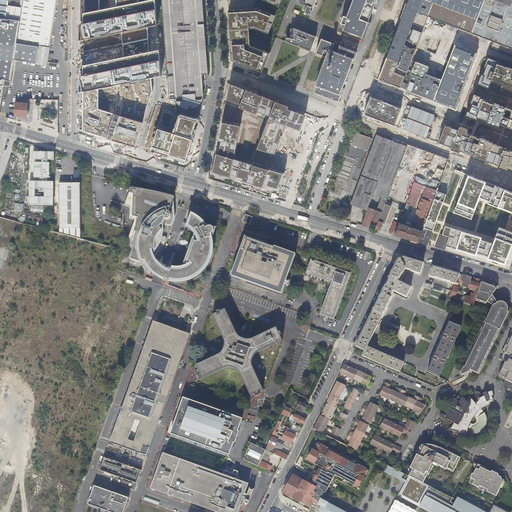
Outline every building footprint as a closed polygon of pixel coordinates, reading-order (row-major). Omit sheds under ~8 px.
[(0,0),(0,18),(5,19),(8,0),(0,0)] [(22,0),(19,21),(16,43),(38,47),(45,48),(49,49),(57,0),(22,0)] [(203,98),(204,95),(202,75),(208,75),(202,0),(161,0),(167,76),(169,100),(176,100),(177,103),(178,105),(179,105),(181,107),(184,108),(185,109),(187,109),(189,109),(192,109),(194,108),(197,107),(199,105),(201,104),(203,103),(203,100),(203,98)] [(305,11),(303,13),(309,16),(315,0),(305,0),(302,9),(305,11)] [(377,0),(379,0),(352,0),(346,17),(345,21),(342,20),(341,23),(345,24),(343,30),(364,38),(371,22),(368,21),(376,0),(377,0)] [(511,0),(408,0),(378,79),(405,89),(416,62),(411,60),(428,17),(493,41),(491,47),(511,54),(511,0)] [(256,8),(228,10),(231,60),(261,71),(268,52),(249,45),(248,28),(254,28),(268,33),(275,15),(256,8)] [(14,59),(36,63),(38,47),(16,43),(19,21),(5,19),(0,18),(0,58),(13,61),(14,59)] [(294,28),(294,38),(287,37),(285,41),(287,41),(326,57),(328,52),(329,49),(330,48),(332,49),(334,44),(294,28)] [(416,62),(405,89),(455,109),(477,53),(455,45),(441,80),(425,74),(438,39),(427,34),(416,62)] [(321,69),(317,80),(316,82),(317,82),(314,88),(316,89),(314,92),(338,101),(341,94),(339,93),(340,91),(352,62),(351,61),(352,59),(354,60),(357,52),(340,46),(337,52),(329,49),(328,52),(326,57),(321,69)] [(38,47),(36,63),(48,65),(49,49),(45,48),(38,47)] [(10,81),(13,61),(0,58),(0,110),(5,80),(10,81)] [(511,130),(511,129),(511,116),(490,110),(504,68),(491,63),(473,117),(511,130)] [(289,107),(230,83),(227,99),(239,104),(239,106),(257,113),(258,112),(269,116),(257,149),(275,154),(286,125),(299,130),(305,115),(288,109),(289,107)] [(365,114),(377,119),(378,114),(383,102),(374,98),(372,95),(370,94),(366,95),(365,98),(367,101),(370,102),(365,114)] [(93,101),(94,136),(102,135),(102,101),(93,101)] [(27,103),(15,102),(15,116),(26,117),(27,103)] [(386,118),(378,114),(377,119),(394,125),(401,108),(391,105),(386,118)] [(311,207),(335,119),(322,116),(302,187),(305,188),(301,204),(311,207)] [(240,126),(223,122),(219,140),(221,141),(219,154),(234,158),(240,126)] [(354,132),(349,144),(366,150),(370,138),(354,132)] [(376,185),(369,203),(372,204),(373,204),(374,201),(375,201),(377,196),(382,197),(379,205),(378,208),(380,208),(383,209),(385,204),(395,176),(406,146),(381,137),(375,135),(359,179),(376,185)] [(278,188),(283,173),(216,154),(212,171),(263,186),(264,184),(278,188)] [(344,156),(337,177),(347,181),(353,165),(356,166),(359,158),(356,157),(355,159),(344,156)] [(485,182),(468,174),(454,211),(472,218),(485,182)] [(350,203),(367,209),(368,207),(369,203),(376,185),(359,179),(350,203)] [(235,180),(234,187),(245,189),(246,182),(235,180)] [(425,186),(414,183),(405,208),(406,209),(408,204),(415,206),(418,197),(422,188),(424,188),(425,186)] [(80,229),(80,184),(59,184),(59,229),(80,229)] [(426,187),(422,198),(433,202),(437,191),(426,187)] [(162,267),(153,256),(154,253),(157,250),(158,248),(160,244),(161,242),(162,239),(163,235),(164,231),(164,226),(166,220),(167,220),(168,220),(169,220),(169,219),(170,219),(171,217),(171,216),(171,214),(170,213),(169,212),(174,197),(164,194),(158,193),(149,191),(134,188),(132,188),(131,189),(130,190),(124,205),(130,207),(129,218),(135,220),(129,237),(132,238),(131,241),(131,246),(131,250),(127,261),(142,266),(147,273),(148,269),(151,272),(154,275),(157,277),(161,279),(164,281),(165,281),(165,280),(169,281),(168,282),(169,282),(169,281),(172,281),(179,282),(184,281),(188,281),(194,278),(198,276),(200,274),(202,272),(206,268),(208,266),(209,264),(211,260),(212,257),(212,254),(213,252),(213,248),(213,246),(213,241),(212,238),(211,235),(212,235),(213,234),(214,233),(214,232),(214,231),(213,228),(212,227),(211,227),(209,227),(208,227),(207,228),(206,226),(206,225),(204,223),(202,221),(197,217),(194,215),(192,218),(190,219),(189,220),(189,222),(189,223),(189,224),(192,226),(190,229),(194,232),(195,234),(196,236),(198,239),(199,242),(199,245),(199,248),(199,251),(198,254),(197,256),(195,259),(193,262),(191,264),(189,265),(186,267),(184,268),(181,268),(177,269),(175,268),(172,268),(172,267),(171,270),(169,269),(169,268),(168,270),(162,267)] [(511,192),(505,190),(499,207),(511,212),(511,192)] [(372,204),(370,208),(375,210),(382,213),(382,210),(383,209),(380,208),(378,208),(379,205),(382,197),(377,196),(375,201),(374,201),(373,204),(372,204)] [(433,202),(422,198),(418,208),(413,221),(416,222),(414,228),(399,223),(394,235),(418,242),(433,202)] [(14,210),(23,211),(24,204),(15,203),(14,210)] [(390,206),(385,204),(383,209),(382,210),(382,213),(378,222),(375,229),(380,230),(383,223),(384,223),(390,206)] [(371,219),(378,222),(382,213),(375,210),(370,208),(368,207),(367,209),(361,225),(369,227),(371,219)] [(243,222),(251,224),(253,217),(245,215),(243,222)] [(394,221),(389,233),(394,235),(399,223),(394,221)] [(493,243),(480,237),(445,226),(443,233),(450,235),(447,245),(505,263),(511,244),(511,232),(499,227),(493,243)] [(245,237),(231,276),(281,294),(295,255),(245,237)] [(420,274),(423,263),(403,257),(397,260),(372,312),(356,346),(365,350),(362,356),(399,372),(403,362),(367,346),(391,297),(390,297),(393,291),(406,297),(411,287),(397,281),(401,274),(402,274),(405,269),(411,270),(411,271),(420,274)] [(334,319),(350,274),(311,260),(307,273),(326,281),(327,283),(329,282),(331,286),(329,286),(330,289),(321,314),(334,319)] [(450,283),(455,284),(459,274),(432,266),(429,276),(434,278),(434,277),(450,282),(450,283)] [(463,286),(465,287),(468,288),(470,281),(471,277),(462,275),(461,280),(461,282),(464,283),(463,286)] [(470,297),(466,296),(464,303),(473,307),(481,281),(481,280),(473,278),(472,281),(470,281),(468,288),(473,289),(472,293),(471,292),(470,297)] [(472,371),(478,374),(508,312),(507,311),(507,310),(507,308),(507,307),(507,305),(505,304),(504,302),(503,302),(501,302),(499,302),(497,303),(493,297),(491,296),(494,292),(498,287),(481,281),(475,300),(485,304),(487,302),(493,306),(492,307),(474,345),(473,345),(474,345),(472,349),(460,372),(460,373),(460,374),(461,375),(462,375),(468,372),(471,373),(472,371)] [(458,288),(454,286),(449,296),(458,300),(461,292),(457,290),(458,288)] [(237,333),(235,330),(225,309),(213,315),(224,340),(225,342),(225,344),(224,347),(223,351),(221,353),(220,354),(218,355),(196,366),(202,379),(224,368),(226,367),(228,367),(229,367),(231,367),(234,368),(235,369),(237,370),(238,371),(240,373),(241,375),(244,382),(251,396),(263,390),(254,370),(253,367),(252,364),(252,362),(252,361),(253,359),(254,357),(255,354),(257,353),(258,352),(282,340),(281,338),(276,327),(252,339),(249,340),(246,339),(244,339),(241,337),(240,337),(238,335),(237,333)] [(158,324),(153,322),(122,407),(123,407),(110,442),(129,449),(146,455),(159,420),(189,335),(184,333),(181,332),(182,329),(162,322),(161,325),(158,324)] [(449,322),(427,371),(439,377),(461,327),(449,322)] [(502,384),(505,393),(506,395),(511,391),(511,330),(511,331),(501,352),(503,352),(500,359),(499,358),(499,359),(500,360),(500,359),(505,362),(498,376),(505,379),(502,384)] [(339,373),(346,376),(351,368),(344,364),(339,373)] [(346,376),(353,380),(353,379),(357,371),(351,368),(346,376)] [(353,379),(360,383),(365,374),(360,372),(358,370),(357,371),(353,379)] [(367,386),(367,387),(370,389),(373,383),(370,381),(372,377),(365,374),(360,383),(367,386)] [(337,381),(333,388),(341,392),(342,392),(346,386),(337,381)] [(379,395),(387,399),(391,390),(388,388),(387,388),(388,384),(385,383),(379,395)] [(338,398),(341,392),(333,388),(330,394),(338,398)] [(396,392),(395,391),(391,390),(387,399),(395,403),(402,390),(398,388),(397,391),(396,392)] [(403,395),(404,394),(405,392),(402,390),(395,403),(404,406),(408,399),(408,398),(405,396),(403,395)] [(481,409),(484,407),(484,406),(489,404),(489,402),(492,401),(491,396),(493,395),(491,391),(488,392),(488,395),(486,400),(485,404),(480,406),(480,408),(480,409),(481,409)] [(452,397),(450,394),(447,399),(450,400),(474,415),(478,411),(479,410),(480,409),(480,408),(480,406),(485,404),(486,400),(488,395),(487,395),(486,395),(485,392),(483,393),(484,396),(482,397),(481,395),(479,396),(477,394),(480,399),(475,404),(471,399),(467,402),(462,397),(461,398),(458,395),(456,397),(454,394),(452,396),(452,397)] [(335,405),(339,398),(338,398),(330,394),(327,401),(327,402),(335,405)] [(404,406),(412,409),(416,402),(419,397),(415,395),(413,399),(408,397),(408,398),(408,399),(404,406)] [(242,419),(242,416),(184,396),(170,436),(228,457),(229,455),(234,441),(236,441),(238,433),(237,433),(242,419)] [(422,399),(419,397),(416,402),(412,409),(413,410),(421,414),(425,405),(420,403),(422,399)] [(471,420),(474,415),(450,400),(447,399),(439,412),(441,413),(439,417),(452,425),(449,430),(455,431),(455,433),(456,434),(459,432),(460,429),(462,429),(462,430),(466,433),(466,432),(467,430),(468,427),(470,422),(471,420)] [(305,411),(308,406),(300,402),(297,409),(303,412),(304,410),(305,411)] [(333,413),(336,406),(335,405),(327,402),(324,408),(333,413)] [(364,405),(362,409),(374,415),(378,407),(370,402),(369,406),(368,407),(367,407),(364,405)] [(329,419),(333,413),(324,408),(321,415),(329,419)] [(362,409),(360,412),(362,413),(364,414),(362,419),(370,423),(374,415),(362,409)] [(468,427),(466,432),(467,433),(475,434),(483,430),(486,424),(487,420),(486,417),(485,413),(483,411),(481,409),(478,411),(474,415),(471,420),(470,422),(468,427)] [(298,416),(295,415),(294,414),(294,416),(291,415),(289,419),(299,424),(299,422),(304,424),(306,420),(298,416)] [(326,426),(329,419),(321,415),(320,415),(317,422),(326,426)] [(357,426),(356,429),(364,433),(366,431),(368,425),(356,419),(354,423),(357,424),(358,425),(357,426)] [(391,422),(384,419),(380,427),(386,431),(391,422)] [(404,430),(403,433),(407,436),(408,436),(415,422),(409,419),(405,429),(404,430)] [(322,433),(326,426),(317,422),(313,429),(322,433)] [(397,425),(391,422),(386,431),(392,434),(393,434),(397,425)] [(402,433),(404,430),(405,429),(397,425),(393,434),(400,437),(402,433)] [(290,429),(288,428),(286,431),(282,438),(277,435),(278,433),(274,431),(272,435),(279,438),(291,444),(295,436),(295,435),(297,432),(295,432),(290,429)] [(353,434),(350,432),(348,436),(361,442),(364,433),(356,429),(354,433),(354,434),(353,434)] [(370,444),(377,447),(381,438),(374,435),(370,444)] [(272,436),(266,450),(270,452),(286,460),(288,456),(274,449),(275,448),(282,450),(284,446),(277,442),(279,439),(272,436)] [(347,439),(349,440),(350,441),(351,441),(350,442),(348,446),(352,448),(357,450),(361,442),(348,436),(347,439)] [(377,447),(383,451),(388,442),(381,438),(377,447)] [(392,451),(398,455),(399,454),(395,453),(398,447),(397,446),(388,442),(383,451),(390,454),(392,451)] [(368,468),(321,443),(316,451),(315,455),(312,453),(308,460),(321,466),(323,468),(321,471),(319,470),(318,471),(314,480),(313,482),(315,483),(313,486),(311,485),(297,477),(293,475),(283,493),(288,496),(293,499),(299,502),(304,504),(315,510),(317,504),(320,499),(324,492),(325,493),(335,474),(344,479),(354,484),(359,486),(368,468)] [(412,468),(410,475),(410,477),(422,483),(432,462),(453,472),(460,457),(434,445),(429,443),(425,443),(420,454),(417,453),(410,466),(412,468)] [(164,454),(151,489),(216,511),(237,511),(248,484),(236,480),(239,472),(234,471),(233,474),(224,471),(223,475),(164,454)] [(136,483),(140,471),(104,458),(100,470),(136,483)] [(499,477),(496,475),(490,472),(483,469),(484,468),(477,464),(472,474),(471,474),(469,478),(470,478),(468,483),(477,488),(480,490),(485,492),(495,496),(501,482),(499,477)] [(403,473),(387,465),(385,470),(401,478),(403,473)] [(418,504),(428,486),(422,483),(410,477),(401,495),(418,504)] [(95,485),(88,504),(110,511),(122,511),(128,498),(95,485)] [(250,488),(244,504),(249,505),(254,490),(253,491),(250,490),(250,488)] [(452,506),(427,493),(419,506),(428,511),(507,511),(494,505),(489,511),(485,511),(458,497),(452,506)] [(346,511),(328,502),(320,499),(317,504),(321,506),(318,511),(319,511),(346,511)] [(396,501),(395,500),(394,503),(391,506),(390,509),(388,511),(416,511),(417,511),(415,510),(413,509),(409,507),(407,506),(404,504),(401,503),(398,501),(396,501)]
